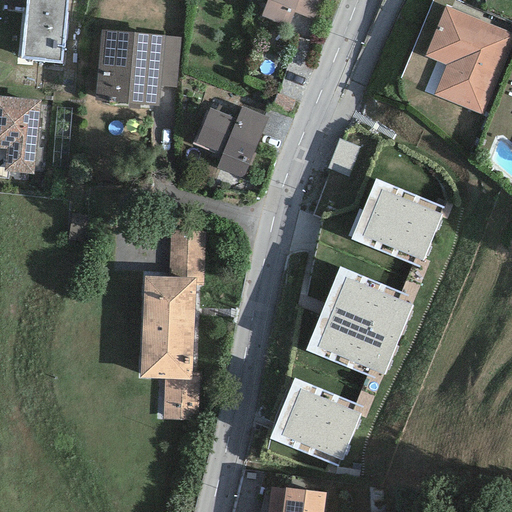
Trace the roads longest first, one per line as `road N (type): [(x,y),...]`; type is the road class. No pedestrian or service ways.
road 1 (tertiary): [(296,164),(213,511)]
road 2 (unknown): [(287,203),(379,254),(327,386)]
road 3 (unclassified): [(296,164),(330,142),(350,116),(402,0)]
road 4 (tertiary): [(367,0),(296,164)]
